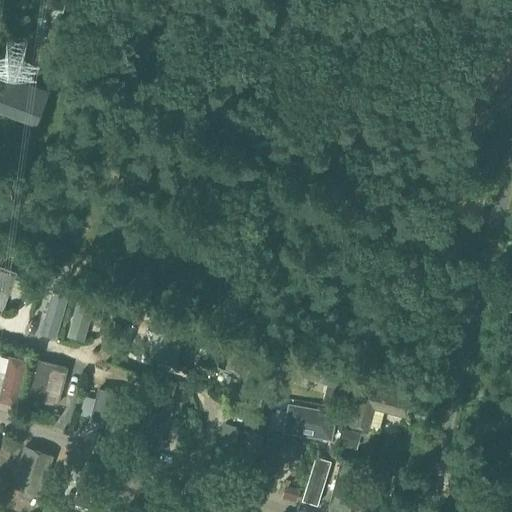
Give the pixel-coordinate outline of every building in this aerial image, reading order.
[(0,77),(0,105),(38,120),(47,96),(0,77)] [(511,263),(498,306),(511,311),(511,263)] [(0,267),(0,307),(6,293),(11,278),(14,273),(0,267)] [(80,292),(70,327),(87,332),(97,296),(80,292)] [(52,293),(40,335),(56,339),(68,297),(52,293)] [(152,330),(144,356),(172,365),(186,320),(158,311),(155,321),(151,320),(148,328),(152,330)] [(206,345),(223,351),(217,366),(245,376),(255,347),(211,331),(206,345)] [(5,373),(0,391),(0,403),(14,407),(25,362),(8,358),(8,359),(5,373)] [(37,360),(28,398),(57,405),(67,367),(37,360)] [(304,363),(299,377),(327,385),(341,390),(343,390),(348,376),(304,363)] [(155,392),(170,397),(174,384),(158,379),(155,392)] [(403,414),(407,398),(360,385),(350,423),(366,428),(372,406),(403,414)] [(118,425),(126,396),(97,389),(90,417),(118,425)] [(155,396),(141,443),(159,449),(173,401),(155,396)] [(287,403),(282,430),(330,439),(335,412),(287,403)] [(225,424),(212,466),(226,471),(239,428),(225,424)] [(353,448),(357,434),(341,429),(337,443),(353,448)] [(267,436),(255,476),(272,482),(280,459),(297,465),(302,447),(267,436)] [(37,494),(51,456),(24,446),(10,484),(37,494)] [(315,459),(303,500),(317,505),(330,463),(315,459)] [(85,462),(71,505),(86,510),(100,467),(85,462)] [(344,464),(333,510),(339,511),(351,511),(363,469),(344,464)] [(107,468),(102,481),(115,486),(120,472),(107,468)] [(148,490),(140,511),(167,511),(160,510),(165,495),(148,490)]
